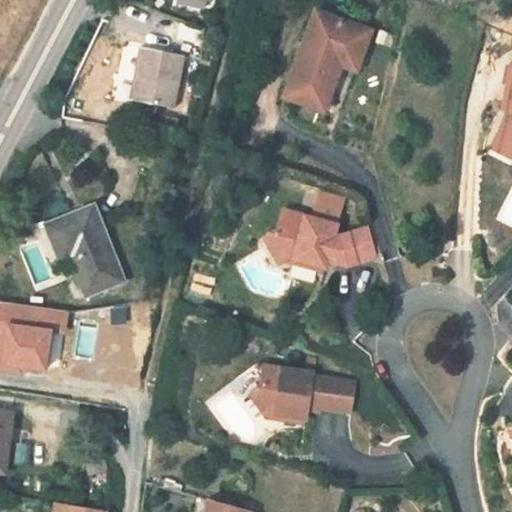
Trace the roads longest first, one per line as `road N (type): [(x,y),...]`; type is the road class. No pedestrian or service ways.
road 1 (residential): [(456,453),(478,373),(479,337),(472,314),(452,300),(426,299)]
road 2 (residential): [(426,299),(396,321),(394,349),(456,453)]
road 3 (secondary): [(71,0),(0,136)]
